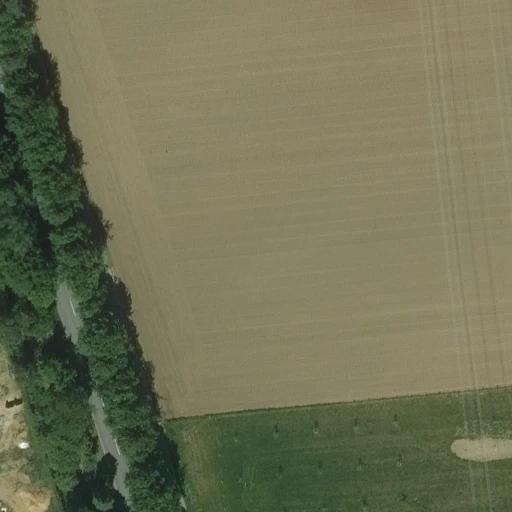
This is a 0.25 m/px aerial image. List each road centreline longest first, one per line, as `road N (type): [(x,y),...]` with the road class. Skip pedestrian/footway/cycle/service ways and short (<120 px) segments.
road 1 (residential): [(18,0),(182,511)]
road 2 (secondary): [(0,83),(137,511)]
